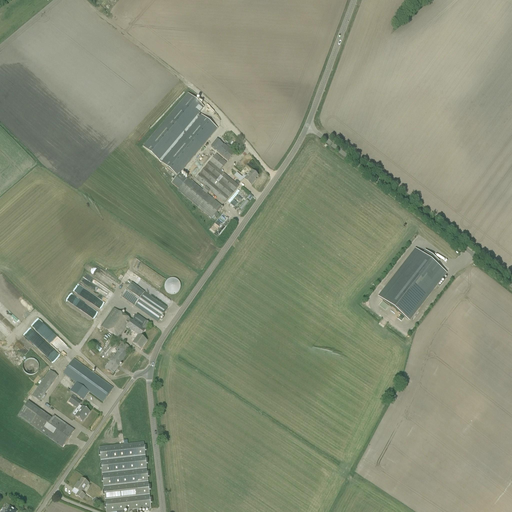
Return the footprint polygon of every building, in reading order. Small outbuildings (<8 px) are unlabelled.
[(179,174),(202,147),(217,129),(199,113),(204,107),(187,94),(167,117),(142,147),(177,176),(179,174)] [(224,145),(217,152),(228,161),(234,153),(224,145)] [(205,187),(203,190),(207,194),(209,191),(224,203),(238,186),(220,171),(226,163),(216,154),(195,179),(205,187)] [(236,173),(234,176),(241,182),(243,179),(251,185),(254,182),(253,181),(258,176),(251,171),(247,176),(244,174),(242,177),(236,173)] [(207,194),(203,190),(181,172),(173,182),(180,187),(177,191),(211,219),(221,207),(207,194)] [(231,211),(245,196),(238,190),(224,205),(231,211)] [(421,255),(414,250),(377,297),(408,321),(445,273),(435,265),(438,261),(424,251),(421,255)] [(165,283),(164,285),(164,287),(164,289),(165,291),(167,293),(169,294),(171,294),(173,294),(175,294),(177,293),(179,291),(180,289),(180,288),(180,285),(179,283),(178,281),(175,279),(173,279),(170,279),(168,280),(166,281),(165,283)] [(121,298),(153,320),(157,323),(167,309),(131,284),(121,298)] [(370,300),(376,304),(379,300),(373,295),(370,300)] [(376,304),(385,311),(387,307),(379,301),(376,304)] [(113,308),(100,326),(118,339),(126,327),(138,336),(132,343),(140,349),(146,341),(140,337),(149,324),(136,314),(131,321),(113,308)] [(28,326),(46,343),(50,338),(49,337),(52,335),(35,318),(28,326)] [(105,370),(108,372),(112,375),(129,350),(130,351),(131,349),(121,342),(115,350),(117,351),(105,370)] [(44,351),(43,354),(46,355),(44,360),(52,362),(54,357),(47,354),(48,352),(44,351)] [(23,365),(22,367),(22,368),(23,370),(24,372),(26,374),(28,375),(30,375),(33,375),(35,374),(37,373),(38,371),(38,369),(39,367),(39,365),(38,363),(36,361),(34,360),(32,359),(30,359),(28,359),(27,360),(25,361),(23,363),(23,365)] [(70,391),(78,397),(82,400),(89,392),(103,402),(113,389),(73,360),(63,373),(76,383),(70,391)] [(57,377),(49,371),(31,396),(39,402),(57,377)] [(68,402),(79,410),(75,417),(82,422),(86,417),(87,416),(90,412),(82,407),(81,408),(79,406),(81,403),(72,397),(68,402)] [(40,411),(30,425),(41,433),(58,445),(62,448),(74,430),(70,428),(53,415),(51,419),(40,411)] [(124,445),(99,447),(103,486),(105,511),(122,511),(123,511),(128,511),(137,511),(137,510),(148,509),(150,509),(151,508),(144,443),(127,444),(124,445)] [(74,488),(79,491),(76,495),(81,499),(84,495),(81,493),(88,484),(82,479),(78,485),(77,484),(74,488)]
